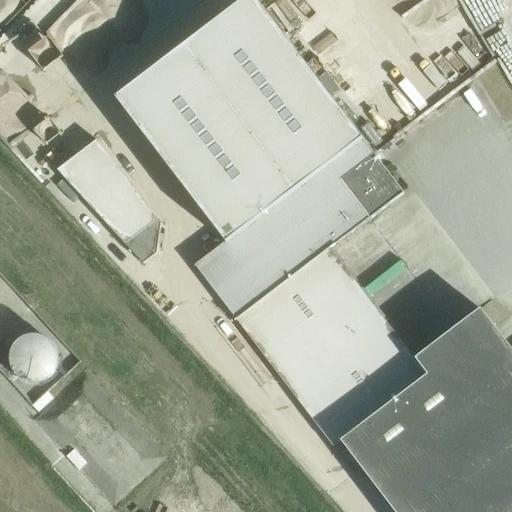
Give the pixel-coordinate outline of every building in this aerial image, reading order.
[(511,511),(511,350),(481,309),(415,359),(330,248),(335,245),(336,245),(404,193),(373,152),(363,139),(256,0),(246,0),(116,99),(225,242),(195,265),(333,447),(341,441),(394,511),(511,511)] [(461,24),(344,114),(363,139),(373,152),(490,62),(461,24)] [(3,114),(15,131),(32,118),(20,101),(3,114)] [(156,254),(161,223),(97,140),(57,171),(143,264),(156,254)] [(415,255),(379,278),(384,287),(421,263),(415,255)] [(0,311),(17,305),(4,272),(0,273),(0,311)] [(60,382),(43,398),(51,405),(67,390),(60,382)] [(91,464),(101,456),(88,439),(78,448),(91,464)] [(338,455),(346,450),(341,443),(333,449),(338,455)] [(283,487),(276,498),(292,508),(299,498),(283,487)]
